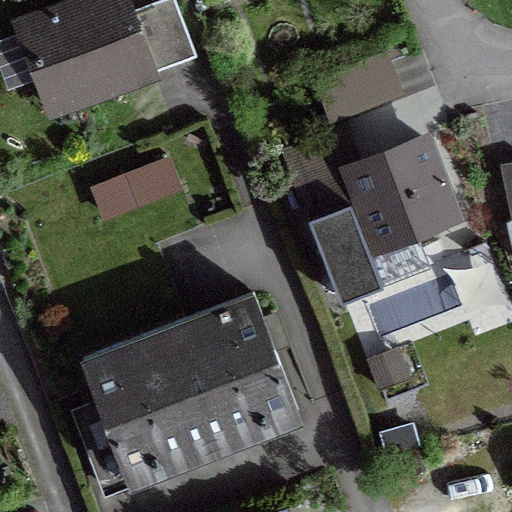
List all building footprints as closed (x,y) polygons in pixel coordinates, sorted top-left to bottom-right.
[(168,0),(127,16),(120,0),(84,0),(45,15),(47,20),(18,31),(50,113),(192,58),(168,0)] [(331,57),(341,83),(386,66),(376,40),(331,57)] [(305,220),(338,303),(380,287),(366,250),(450,217),(421,142),(355,167),(341,129),(281,152),(295,189),(308,184),(318,216),(305,220)] [(164,162),(92,190),(103,218),(175,190),(164,162)] [(511,163),(496,167),(507,223),(511,221),(511,163)] [(294,411),(250,295),(80,361),(96,403),(70,413),(97,487),(294,411)] [(390,358),(370,364),(380,393),(409,383),(399,355),(390,358)] [(0,427),(8,424),(1,403),(0,401),(0,427)]
